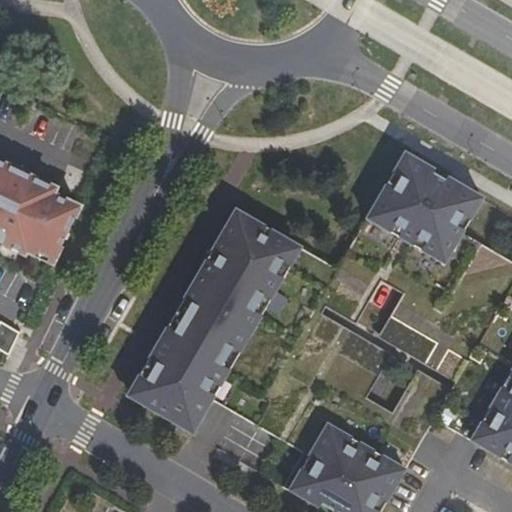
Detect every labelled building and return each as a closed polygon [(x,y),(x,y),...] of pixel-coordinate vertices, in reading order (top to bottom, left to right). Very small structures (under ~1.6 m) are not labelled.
[(170,327),(128,397),(194,435),(214,401),(304,454),(285,488),(320,509),(322,505),(334,511),(382,511),(436,421),(511,465),(511,260),(465,233),(486,198),(408,152),(340,268),(238,209),(214,251),(218,253),(213,261),(209,259),(194,285),(198,287),(193,295),(189,293),(175,318),(178,320),(173,329),(170,327)] [(0,243),(3,245),(26,256),(28,252),(54,265),(81,207),(53,193),(56,189),(30,176),(32,172),(10,161),(8,166),(0,162),(0,243)] [(209,259),(213,261),(218,253),(214,251),(209,248),(205,257),(209,259)] [(189,293),(193,295),(198,287),(194,285),(190,282),(185,290),(189,293)] [(170,327),(173,329),(178,320),(175,318),(171,315),(165,324),(170,327)] [(0,323),(0,351),(10,356),(21,334),(0,323)]
